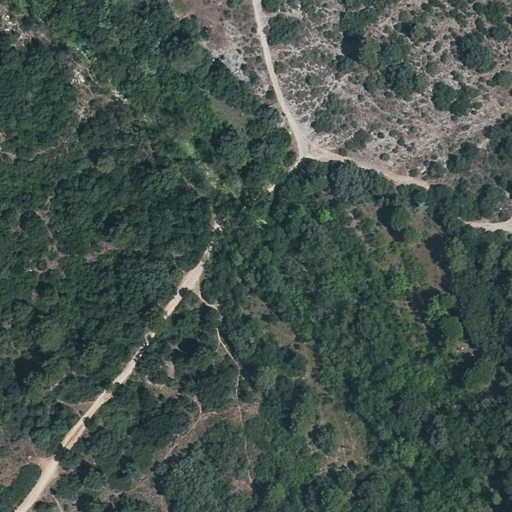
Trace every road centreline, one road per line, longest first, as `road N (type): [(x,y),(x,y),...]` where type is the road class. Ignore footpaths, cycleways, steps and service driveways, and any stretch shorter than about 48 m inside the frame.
road 1 (track): [(19,511),(227,224)]
road 2 (track): [(304,158),(426,191),(436,217),(471,228),(511,223)]
road 3 (track): [(304,158),(254,0)]
